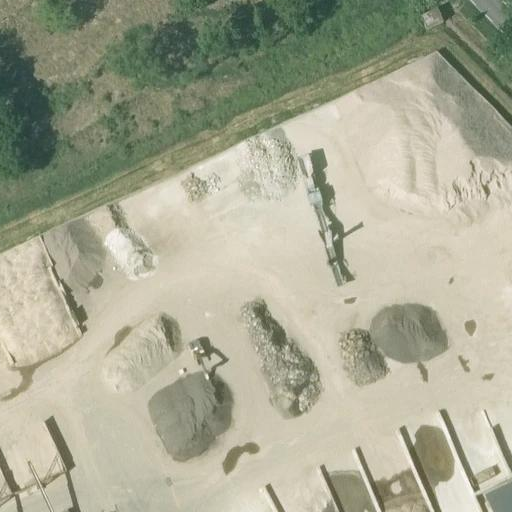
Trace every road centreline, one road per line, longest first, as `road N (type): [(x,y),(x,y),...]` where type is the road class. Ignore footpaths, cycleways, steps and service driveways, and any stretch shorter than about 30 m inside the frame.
road 1 (track): [(58,511),(251,468),(407,397),(434,357),(424,316),(374,272),(291,263),(215,277),(127,328)]
road 2 (track): [(120,511),(63,381)]
